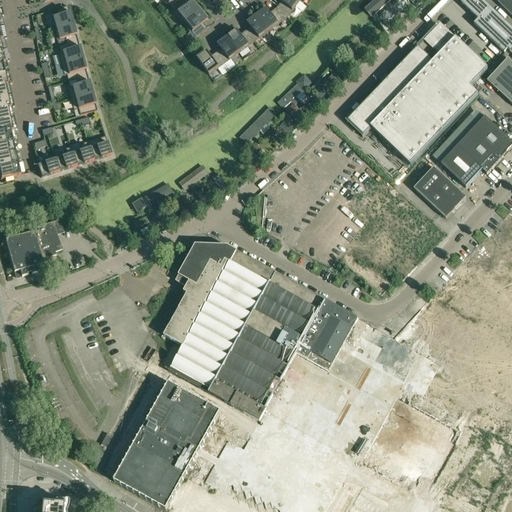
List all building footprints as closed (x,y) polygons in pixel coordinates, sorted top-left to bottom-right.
[(164,0),(172,9),(183,0),(182,0),(179,3),(176,0),(164,0)] [(172,9),(184,24),(199,11),(191,1),(187,5),(183,0),(172,9)] [(277,9),(287,19),(300,2),(297,0),(278,0),(282,3),(277,9)] [(302,0),(298,5),(305,10),(309,5),(302,0)] [(394,0),(382,0),(372,11),(378,17),(394,0)] [(507,51),(510,54),(511,51),(511,28),(482,0),(463,0),(461,3),(478,20),(475,23),(505,53),(507,51)] [(511,0),(494,0),(511,17),(511,0)] [(58,17),(53,18),(56,29),(56,30),(73,25),(68,7),(57,10),(57,11),(58,17)] [(257,16),(269,32),(287,19),(277,9),(270,13),(267,9),(257,16)] [(184,24),(196,38),(207,29),(202,24),(207,20),(199,11),(184,24)] [(246,32),(254,43),(269,32),(257,16),(247,23),(251,28),(246,32)] [(56,29),(53,30),(57,42),(65,39),(66,45),(78,42),(73,25),(56,30),(56,29)] [(227,38),(239,54),(254,43),(246,32),(241,35),(237,31),(227,38)] [(216,53),(225,65),(239,54),(227,38),(218,45),(221,50),(216,53)] [(411,166),(479,96),(478,96),(471,89),(488,70),(456,40),(441,55),(426,40),(354,115),(352,114),(349,118),(350,119),(348,121),(364,137),(372,129),(411,166)] [(60,54),(57,54),(61,66),(83,60),(78,42),(66,45),(58,47),(60,54)] [(197,60),(209,76),(225,65),(216,53),(211,57),(208,52),(197,60)] [(511,63),(508,59),(487,82),(511,104),(511,63)] [(83,60),(61,66),(64,77),(66,76),(68,83),(76,81),(76,80),(87,77),(83,60)] [(306,75),(284,97),(290,104),(313,82),(306,75)] [(72,88),(67,89),(70,100),(92,94),(87,77),(76,80),(76,81),(78,86),(72,88)] [(325,93),(330,98),(335,93),(330,88),(329,87),(326,90),(327,91),(325,93)] [(92,94),(70,100),(73,112),(78,110),(80,117),(97,112),(92,94)] [(271,107),(239,138),(245,145),(278,114),(271,107)] [(292,117),(293,117),(297,113),(292,109),(288,113),(292,117)] [(300,110),(297,113),(293,117),(300,125),(307,118),(300,110)] [(288,118),(280,126),(290,136),(298,128),(288,118)] [(511,142),(485,118),(457,147),(483,171),(487,176),(504,158),(503,157),(511,147),(511,142)] [(90,149),(89,149),(93,162),(111,156),(105,137),(105,138),(99,139),(101,146),(90,149)] [(237,139),(207,161),(215,173),(216,174),(227,189),(258,169),(245,151),(237,139)] [(73,155),(72,155),(76,167),(93,162),(89,149),(90,149),(88,143),(79,146),(81,152),(73,155)] [(6,144),(0,145),(0,157),(8,155),(6,144)] [(441,165),(466,189),(483,171),(457,147),(441,165)] [(66,157),(55,160),(59,173),(76,167),(72,155),(73,155),(71,148),(64,150),(66,157)] [(8,155),(0,157),(0,168),(11,166),(8,155)] [(55,160),(37,166),(39,172),(41,179),(59,173),(55,160)] [(11,166),(0,168),(0,178),(1,181),(13,178),(11,166)] [(209,175),(203,166),(179,183),(185,192),(209,175)] [(446,220),(466,198),(461,194),(434,169),(415,190),(442,215),(446,220)] [(227,189),(216,174),(212,177),(223,193),(227,189)] [(168,184),(132,205),(137,214),(173,194),(168,184)] [(421,248),(438,231),(392,186),(375,203),(421,248)] [(149,223),(147,218),(135,223),(138,229),(149,223)] [(34,233),(5,241),(11,262),(12,263),(14,273),(15,273),(16,279),(27,276),(27,274),(32,273),(32,274),(43,271),(41,266),(44,265),(47,258),(56,255),(55,253),(62,250),(57,236),(52,224),(59,221),(64,233),(63,229),(62,228),(60,220),(52,223),(37,228),(38,232),(34,233)] [(416,277),(439,254),(439,236),(439,237),(439,231),(423,247),(418,247),(420,249),(416,253),(418,255),(418,262),(411,255),(406,255),(414,262),(414,264),(409,264),(406,267),(401,266),(398,264),(387,264),(387,269),(406,288),(416,278),(416,277)] [(168,329),(164,337),(183,347),(169,372),(179,378),(260,423),(326,302),(237,253),(228,248),(196,246),(182,272),(176,282),(180,284),(187,288),(184,293),(187,295),(168,329)] [(508,324),(511,318),(511,312),(497,299),(490,307),(508,324)] [(320,333),(312,350),(323,356),(319,363),(337,372),(364,318),(330,301),(327,308),(340,314),(336,322),(322,315),(314,330),(320,333)] [(173,387),(177,381),(170,376),(166,382),(173,387)] [(182,467),(161,502),(169,507),(173,501),(178,503),(189,483),(184,480),(189,471),(182,467)] [(197,483),(187,504),(195,508),(205,486),(197,483)] [(396,511),(397,511),(389,501),(380,496),(380,495),(373,492),(370,498),(368,499),(363,508),(365,511),(396,511)]
